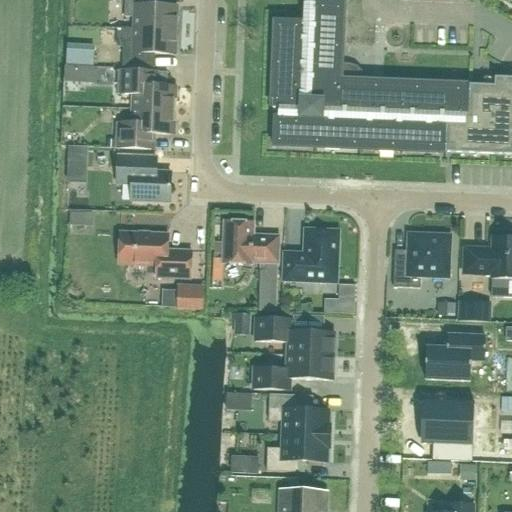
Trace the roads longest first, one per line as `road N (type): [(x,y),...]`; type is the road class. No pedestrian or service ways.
road 1 (residential): [(208,0),(200,166),(209,185),(228,194),(378,199)]
road 2 (residential): [(378,199),(366,511)]
road 3 (residential): [(378,199),(511,204)]
